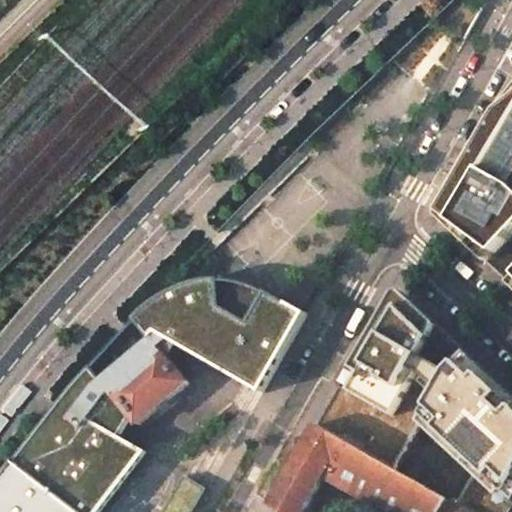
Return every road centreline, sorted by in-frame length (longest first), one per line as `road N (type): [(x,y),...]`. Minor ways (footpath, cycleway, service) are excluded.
road 1 (tertiary): [(0,373),(112,240),(355,0)]
road 2 (residential): [(232,511),(393,229)]
road 3 (residential): [(393,229),(511,19)]
road 4 (residential): [(393,229),(511,338)]
